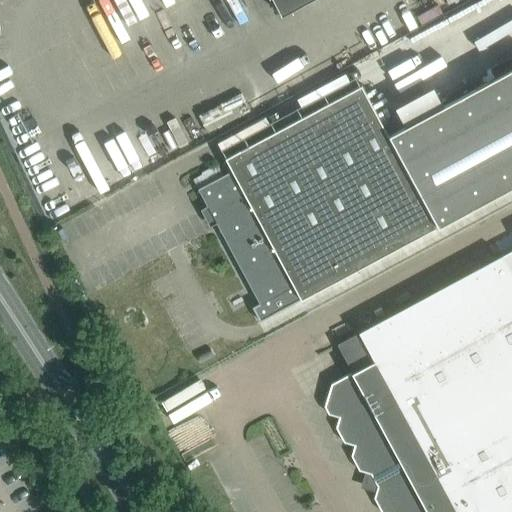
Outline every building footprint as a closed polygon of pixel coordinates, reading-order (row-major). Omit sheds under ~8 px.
[(311,0),(273,0),(282,16),(311,0)] [(438,225),(511,185),(511,68),(477,87),(473,80),(447,95),(450,102),(389,135),(438,225)] [(301,299),(438,225),(389,135),(363,87),(226,159),(232,171),(293,285),(301,299)] [(293,285),(232,171),(199,189),(260,303),(293,285)] [(511,249),(502,254),(511,272),(511,249)] [(511,511),(511,272),(502,254),(360,331),(375,360),(353,372),(428,511),(511,511)] [(301,299),(293,285),(260,303),(253,307),(261,320),(301,299)] [(428,511),(353,372),(332,383),(326,406),(330,413),(330,412),(341,415),(338,426),(337,427),(345,441),(346,440),(357,444),(353,454),(352,455),(360,469),(361,468),(366,470),(365,475),(373,490),(378,491),(376,496),(375,497),(383,511),(384,511),(388,511),(428,511)]
